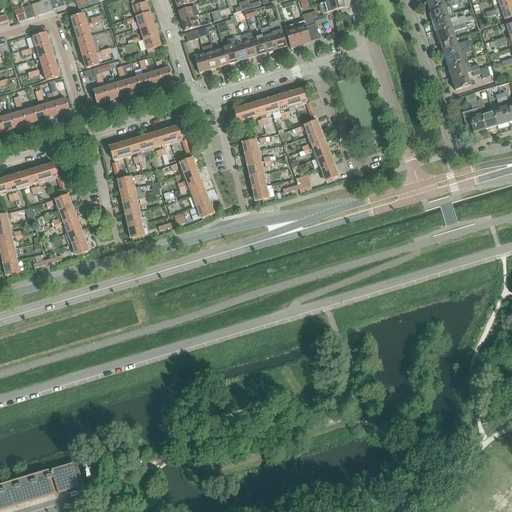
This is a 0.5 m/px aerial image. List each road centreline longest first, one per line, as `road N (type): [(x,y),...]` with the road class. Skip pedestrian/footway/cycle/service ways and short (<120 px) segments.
road 1 (residential): [(0,400),(511,247)]
road 2 (tertiary): [(294,222),(210,233),(0,296)]
road 3 (tertiary): [(0,320),(253,243)]
road 4 (residential): [(511,145),(453,150),(404,0)]
road 5 (tertiary): [(253,243),(422,196)]
road 6 (residential): [(90,133),(55,27),(0,37)]
road 7 (residential): [(419,186),(373,49)]
road 8 (tertiary): [(419,186),(294,222)]
road 9 (residential): [(374,159),(355,166),(315,66)]
